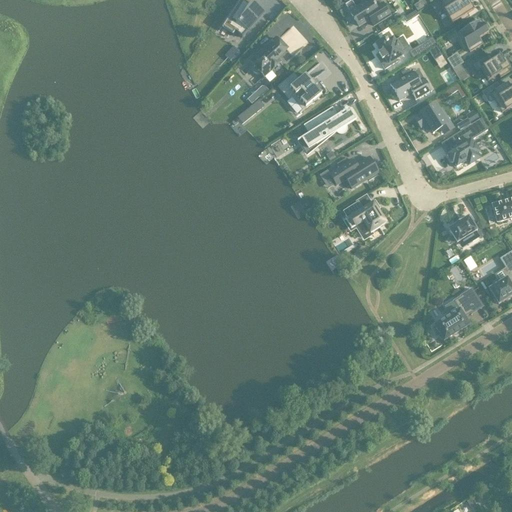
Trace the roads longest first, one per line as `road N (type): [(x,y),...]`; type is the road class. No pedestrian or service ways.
road 1 (residential): [(199,511),(511,323)]
road 2 (residential): [(310,0),(418,191),(429,199),(511,176)]
